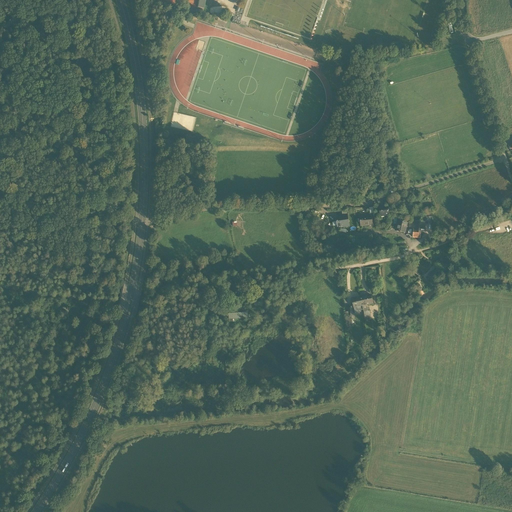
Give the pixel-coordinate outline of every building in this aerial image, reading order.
[(384,217),(390,216),(389,207),(384,208),(385,209),(379,209),(380,217),(384,217)] [(345,226),(345,227),(349,227),(348,216),(344,217),(344,218),(337,220),(338,227),(345,226)] [(360,219),(361,227),(373,226),(372,217),(365,217),(365,218),(360,219)] [(398,219),(397,225),(396,231),(400,232),(405,233),(408,223),(401,222),(401,220),(399,219),(398,219)] [(414,222),(414,229),(417,230),(417,233),(421,233),(421,231),(425,231),(425,223),(422,222),(414,222)] [(420,239),(421,233),(417,233),(417,230),(414,229),(413,229),(413,230),(413,233),(413,238),(420,239)] [(371,296),(361,298),(363,306),(368,305),(373,304),(371,296)] [(352,298),(354,308),(362,306),(363,306),(361,298),(356,299),(356,298),(352,298)]
